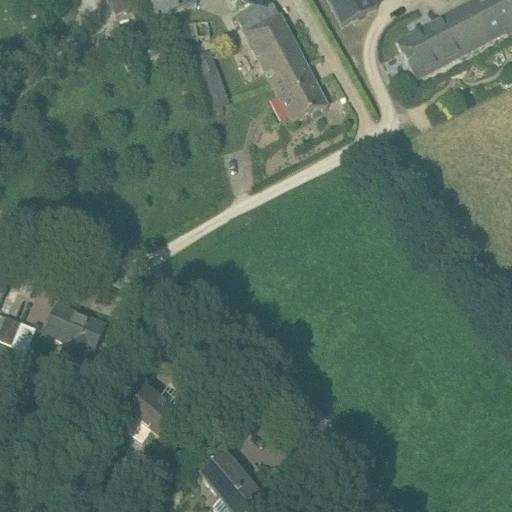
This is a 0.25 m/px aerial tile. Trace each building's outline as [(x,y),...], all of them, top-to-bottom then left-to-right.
[(106,0),(116,17),(136,6),(133,0),(106,0)] [(197,5),(194,0),(141,0),(149,23),(197,5)] [(293,78),(309,69),(281,17),(271,0),(270,0),(236,18),(245,36),(272,87),(292,76),(293,78)] [(371,0),(325,0),(341,30),(377,9),(371,0)] [(511,0),(479,0),(399,43),(420,81),(505,35),(508,39),(511,37),(511,0)] [(171,24),(175,48),(197,45),(196,41),(209,39),(207,22),(194,23),(194,22),(171,24)] [(120,58),(127,71),(143,63),(136,49),(120,58)] [(229,107),(210,55),(187,63),(207,116),(229,107)] [(292,76),(272,87),(293,128),(329,108),(309,69),(293,78),(292,76)] [(184,104),(194,101),(191,92),(181,95),(184,104)] [(105,328),(57,308),(45,337),(67,346),(60,362),(85,373),(92,357),(93,358),(105,328)] [(0,363),(4,365),(20,327),(5,321),(0,333),(0,363)] [(165,332),(149,325),(144,334),(160,342),(165,332)] [(34,332),(20,327),(4,365),(18,371),(24,355),(25,354),(34,332)] [(181,418),(147,393),(128,419),(131,421),(122,432),(123,436),(127,438),(130,438),(142,447),(150,435),(162,444),(181,418)] [(225,458),(201,478),(221,504),(213,510),(214,511),(249,511),(261,502),(225,458)]
